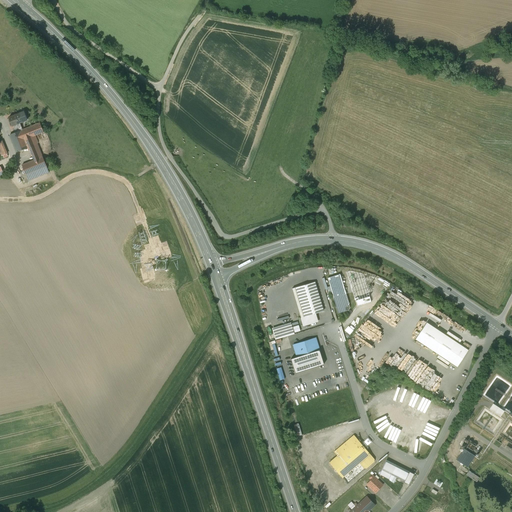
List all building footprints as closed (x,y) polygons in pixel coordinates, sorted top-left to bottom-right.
[(20,113),(9,118),(12,126),(14,125),(17,132),(22,130),(20,123),(23,122),(20,113)] [(17,132),(10,135),(17,152),(28,148),(37,144),(38,143),(35,136),(44,132),(40,123),(22,130),(17,132)] [(37,144),(28,148),(29,150),(31,150),(35,160),(42,157),(37,144)] [(35,160),(22,165),(27,175),(46,166),(42,157),(35,160)] [(46,166),(27,175),(29,180),(49,172),(46,166)] [(340,274),(328,278),(338,313),(344,311),(343,309),(345,308),(345,306),(349,304),(340,274)] [(315,282),(293,289),(301,317),(312,314),(314,322),(321,320),(319,312),(323,311),(315,282)] [(312,314),(301,317),(304,325),(314,322),(312,314)] [(462,346),(427,322),(416,339),(451,362),(462,346)] [(291,324),(273,329),(276,339),(294,333),(291,324)] [(316,338),(293,345),(297,357),(320,350),(316,338)] [(462,346),(451,362),(457,367),(468,350),(462,346)] [(362,445),(354,435),(334,452),(337,456),(329,463),(342,478),(360,463),(364,468),(366,468),(374,462),(374,459),(370,454),(365,447),(367,446),(367,444),(366,443),(364,443),(362,445)] [(464,448),(457,460),(467,467),(475,456),(472,453),(464,448)] [(410,472),(387,460),(380,474),(389,479),(391,475),(392,475),(397,477),(405,481),(410,472)] [(383,485),(372,475),(370,478),(371,479),(367,484),(370,487),(372,485),(378,490),(383,485)] [(368,497),(359,505),(358,504),(349,511),(367,511),(368,511),(368,510),(374,504),(368,497)]
